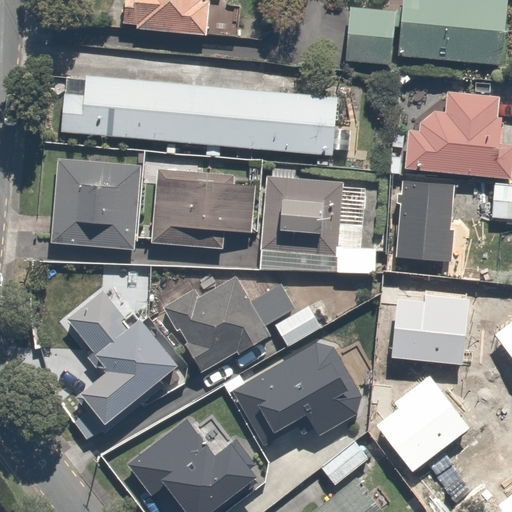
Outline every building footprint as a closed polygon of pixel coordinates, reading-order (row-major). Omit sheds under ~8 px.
[(116,0),(115,20),(200,29),(203,0),(116,0)] [(345,2),(341,51),(499,64),(504,0),(395,0),(395,6),(345,2)] [(63,87),(60,127),(343,150),(347,91),(86,70),(85,89),(63,87)] [(498,93),(394,84),(390,131),(406,132),(403,169),(491,177),(511,178),(511,134),(495,133),(498,93)] [(145,161),(56,154),(49,241),(139,247),(145,164),(145,161)] [(254,172),(153,165),(147,248),(221,253),(223,227),(250,229),(254,172)] [(361,241),(367,178),(264,169),(255,267),(371,278),(375,243),(361,241)] [(511,178),(491,177),(488,216),(511,217),(511,178)] [(226,264),(161,307),(201,369),(266,326),(282,350),(333,316),(317,293),(296,307),(275,275),(246,294),(226,264)] [(86,439),(179,356),(107,275),(61,317),(105,367),(59,409),(86,439)] [(496,338),(462,295),(399,344),(432,387),(496,338)] [(316,345),(233,393),(264,446),(299,426),(304,435),(315,428),(320,437),(357,415),(362,397),(334,349),(316,345)] [(188,421),(127,467),(151,498),(163,489),(180,511),(219,511),(257,484),(255,482),(258,480),(251,471),(256,467),(237,441),(216,457),(188,421)] [(511,511),(511,436),(434,492),(448,511),(511,511)] [(321,465),(338,485),(351,475),(372,457),(356,437),(321,465)] [(380,511),(351,475),(338,485),(304,511),(380,511)]
